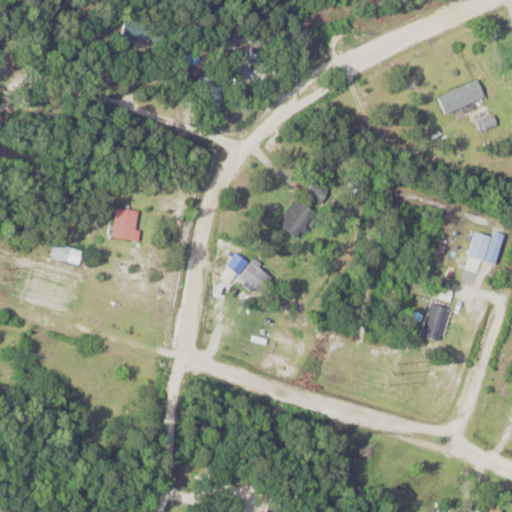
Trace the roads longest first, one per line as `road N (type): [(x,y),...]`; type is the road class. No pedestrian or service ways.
road 1 (residential): [(146,511),(214,176),(288,104),(380,47),(496,0)]
road 2 (residential): [(0,310),(138,352),(179,353),(511,465)]
road 3 (residential): [(446,442),(504,280)]
road 4 (residential): [(239,146),(108,100)]
